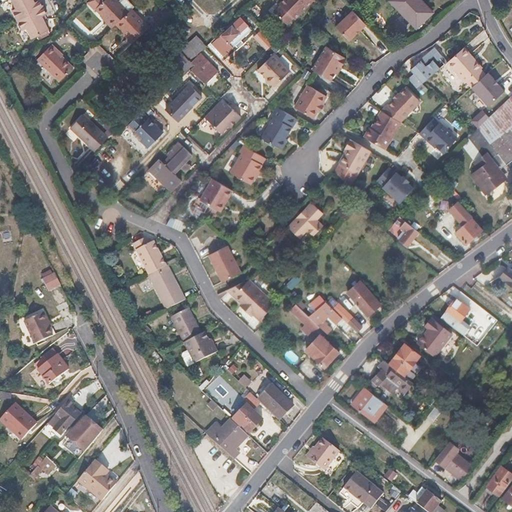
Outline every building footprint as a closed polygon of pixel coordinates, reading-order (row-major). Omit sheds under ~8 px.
[(16,22),(42,8),(38,2),(33,4),(31,0),(10,0),(16,10),(11,12),(16,22)] [(88,0),(95,8),(97,7),(109,19),(107,21),(112,27),(117,22),(129,10),(119,0),(88,0)] [(155,0),(149,0),(147,3),(160,15),(166,10),(155,0)] [(280,0),(277,4),(278,5),(280,7),(274,14),(284,24),(292,16),(293,18),(311,0),(314,3),(316,0),(280,0)] [(388,0),(415,29),(431,14),(419,0),(388,0)] [(280,7),(278,5),(272,12),(274,14),(280,7)] [(42,8),(16,22),(21,32),(26,30),(32,41),(48,33),(40,19),(46,17),(42,8)] [(129,10),(117,22),(129,35),(128,37),(134,43),(151,27),(133,8),(129,10)] [(348,40),(365,24),(352,10),(335,26),(348,40)] [(252,29),(241,17),(212,43),(224,55),(252,29)] [(189,41),(179,50),(189,60),(190,59),(205,46),(197,38),(192,43),(189,41)] [(74,66),(53,45),(38,58),(59,81),(74,66)] [(465,45),(448,60),(467,81),(484,65),(477,58),(475,60),(469,54),(472,52),(465,45)] [(344,57),(326,46),(312,69),(331,81),(335,73),(338,68),(340,70),(346,59),(344,58),(344,57)] [(447,60),(435,47),(421,61),(425,66),(416,75),(421,81),(439,66),(440,66),(447,60)] [(179,50),(164,64),(178,79),(187,70),(189,69),(194,64),(191,61),(190,59),(189,60),(179,50)] [(191,61),(194,64),(189,69),(204,83),(217,71),(200,53),(191,61)] [(289,71),(272,54),(257,70),(266,78),(265,81),(269,84),(272,84),(274,86),(289,71)] [(497,68),(485,79),(493,87),(505,77),(497,68)] [(326,96),(308,85),(295,107),(313,118),(317,110),(321,105),(326,96)] [(475,86),(470,90),(477,98),(482,94),(475,86)] [(404,87),(397,94),(392,99),(386,105),(388,106),(382,112),(386,114),(408,91),(404,87)] [(418,101),(408,91),(386,114),(399,121),(418,101)] [(219,100),(204,116),(221,132),(228,125),(230,127),(240,116),(230,106),(227,108),(223,104),(219,100)] [(271,115),(273,117),(261,137),(281,149),(286,141),(284,139),(286,135),(291,127),(292,127),(297,119),(276,106),(271,115)] [(376,116),(377,117),(373,124),(374,125),(372,129),(386,114),(382,112),(380,110),(376,116)] [(143,111),(129,125),(136,132),(134,134),(148,148),(164,133),(143,111)] [(84,114),(71,128),(96,151),(109,137),(84,114)] [(386,114),(372,129),(364,137),(383,149),(399,122),(399,121),(386,114)] [(419,133),(414,139),(426,150),(428,148),(432,151),(430,152),(438,159),(452,143),(434,128),(433,129),(427,124),(419,133)] [(511,124),(491,141),(498,151),(508,163),(511,159),(511,124)] [(369,128),(368,127),(363,136),(364,137),(372,129),(369,128)] [(358,144),(349,138),(343,147),(344,148),(346,149),(344,152),(338,162),(340,163),(358,144)] [(181,141),(169,154),(171,156),(165,162),(161,159),(151,170),(174,191),(185,180),(176,172),(182,166),(188,160),(194,154),(181,141)] [(369,150),(358,144),(340,163),(356,172),(369,150)] [(239,151),(242,153),(230,171),(250,183),(261,164),(264,158),(243,145),(239,151)] [(475,160),(480,167),(473,172),(487,192),(504,179),(498,170),(502,168),(508,163),(498,151),(492,156),(487,150),(475,160)] [(194,165),(188,160),(182,166),(188,171),(194,165)] [(502,168),(498,170),(504,179),(508,176),(502,168)] [(387,169),(376,181),(383,187),(382,189),(398,204),(412,189),(395,174),(394,175),(387,169)] [(233,191),(214,179),(201,199),(217,209),(221,202),(224,204),(233,191)] [(457,226),(455,227),(457,231),(455,233),(464,243),(481,229),(470,216),(471,216),(458,200),(449,209),(459,221),(455,224),(457,226)] [(322,212),(311,202),(287,227),(299,237),(307,228),(314,235),(322,225),(316,219),(322,212)] [(390,223),(382,218),(379,223),(386,228),(390,223)] [(418,231),(405,220),(394,234),(408,245),(418,231)] [(146,237),(134,242),(150,275),(167,266),(154,241),(149,243),(146,237)] [(228,245),(210,255),(224,282),(243,272),(228,245)] [(167,266),(150,275),(168,309),(186,300),(169,265),(167,266)] [(511,269),(509,268),(502,279),(511,286),(511,269)] [(246,280),(229,289),(243,303),(247,306),(245,309),(252,316),(254,314),(264,325),(269,319),(265,315),(277,302),(251,278),(248,282),(246,280)] [(398,281),(392,286),(396,290),(402,286),(398,281)] [(359,282),(348,294),(352,298),(350,300),(360,309),(362,307),(370,315),(382,303),(359,282)] [(386,286),(379,291),(386,299),(392,294),(386,286)] [(470,308),(457,298),(441,318),(450,325),(455,318),(460,321),(470,308)] [(332,309),(324,301),(309,317),(320,327),(328,335),(332,330),(321,320),(332,309)] [(344,308),(338,302),(332,308),(338,314),(344,308)] [(291,308),(292,311),(309,327),(315,333),(320,327),(309,317),(295,303),(291,308)] [(189,308),(172,316),(185,342),(202,333),(189,308)] [(344,308),(338,314),(348,323),(353,317),(344,308)] [(49,322),(46,324),(41,314),(24,323),(35,346),(53,337),(49,329),(51,328),(49,322)] [(362,326),(353,317),(348,323),(357,331),(362,326)] [(428,327),(431,329),(428,334),(427,333),(419,344),(425,348),(436,357),(453,334),(433,320),(428,327)] [(346,322),(342,326),(350,335),(354,330),(346,322)] [(309,327),(305,331),(312,337),(315,333),(309,327)] [(260,329),(257,333),(262,337),(265,334),(260,329)] [(202,333),(185,342),(195,363),(219,351),(214,342),(212,344),(210,340),(205,331),(202,333)] [(339,352),(320,335),(306,350),(325,367),(339,352)] [(420,355),(405,343),(389,363),(403,375),(420,355)] [(69,369),(54,348),(41,357),(45,363),(38,369),(49,383),(69,369)] [(376,366),(379,368),(371,379),(379,385),(382,381),(388,386),(391,382),(397,386),(394,390),(401,396),(403,392),(406,394),(414,383),(403,375),(389,363),(384,360),(376,366)] [(294,404),(273,383),(260,397),(281,418),(294,404)] [(390,407),(365,388),(352,404),(361,411),(364,407),(370,412),(378,418),(382,412),(384,414),(390,407)] [(242,400),(246,403),(253,410),(262,401),(251,391),(242,400)] [(71,407),(65,402),(48,423),(61,435),(80,414),(72,406),(71,407)] [(246,403),(232,418),(240,426),(242,425),(250,432),(262,419),(254,412),(253,410),(246,403)] [(20,438),(35,421),(15,404),(0,420),(20,438)] [(364,407),(361,411),(367,416),(370,412),(364,407)] [(482,412),(476,409),(469,418),(475,422),(482,412)] [(86,415),(84,417),(101,433),(103,431),(86,415)] [(101,433),(84,417),(66,435),(85,452),(101,433)] [(217,423),(211,430),(223,441),(221,444),(234,456),(239,450),(235,446),(247,433),(240,426),(232,418),(223,428),(217,423)] [(323,436),(313,448),(307,455),(324,469),(340,450),(323,436)] [(313,448),(311,446),(305,454),(307,455),(313,448)] [(446,458),(450,460),(444,467),(461,480),(472,465),(455,453),(453,456),(449,453),(446,458)] [(57,464),(46,455),(30,475),(35,479),(44,468),(49,473),(57,464)] [(105,469),(94,460),(80,478),(104,498),(117,482),(107,474),(103,471),(105,469)] [(511,478),(511,472),(502,465),(486,486),(499,495),(506,485),(507,486),(511,478)] [(383,493),(357,471),(344,487),(363,502),(371,508),(383,493)] [(419,492),(415,489),(409,496),(417,502),(427,490),(423,487),(419,492)] [(511,487),(503,499),(511,505),(511,487)] [(78,493),(72,489),(67,494),(73,499),(78,493)] [(428,489),(427,490),(417,502),(419,503),(429,511),(433,511),(439,504),(442,500),(428,489)] [(429,511),(419,503),(416,508),(421,511),(429,511)]
